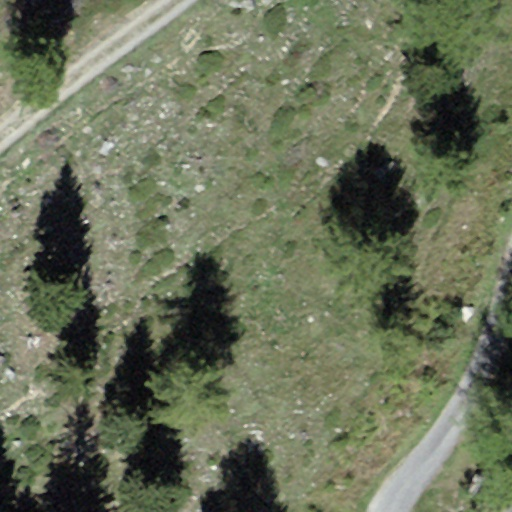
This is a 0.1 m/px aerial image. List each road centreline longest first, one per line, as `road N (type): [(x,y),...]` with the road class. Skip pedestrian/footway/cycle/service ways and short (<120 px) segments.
road 1 (track): [(511,257),(489,336),(386,511)]
road 2 (track): [(170,0),(0,138)]
